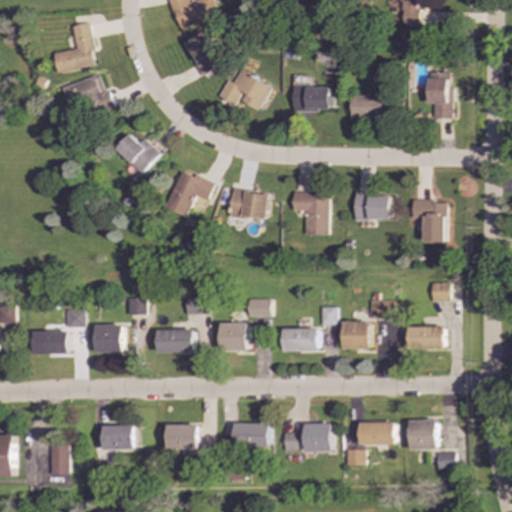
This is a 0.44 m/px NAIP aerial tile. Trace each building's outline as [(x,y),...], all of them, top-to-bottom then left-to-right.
[(213,0),(194,0),(188,2),(187,0),(169,0),(178,29),(219,17),(213,0)] [(402,0),(403,25),(420,25),(419,3),(427,3),(427,0),(402,0)] [(53,52),(56,72),(95,67),(89,23),(71,26),(75,50),(53,52)] [(204,76),(224,64),(204,32),(185,44),(204,76)] [(218,97),(236,106),(239,100),(260,110),(272,87),(240,71),(233,83),(227,80),(218,97)] [(452,73),(429,73),(429,104),(434,105),(434,119),(452,119),(452,73)] [(61,88),(71,119),(112,106),(101,75),(61,88)] [(331,87),(293,86),(293,111),(331,111),(331,87)] [(352,117),(383,117),(383,96),(351,96),(352,117)] [(117,149),(142,173),(160,154),(144,138),(140,142),(131,134),(117,149)] [(165,208),(186,217),(195,195),(209,201),(216,184),(181,170),(165,208)] [(269,219),(270,192),(232,190),(231,217),(269,219)] [(329,235),(330,192),(294,192),(293,210),(306,211),(306,235),(329,235)] [(392,220),(393,194),(356,194),(355,219),(392,220)] [(447,243),(448,201),(413,201),(413,218),(426,218),(426,242),(447,243)] [(433,301),(451,301),(451,283),(432,283),(433,301)] [(187,315),(209,314),(209,297),(186,297),(187,315)] [(128,315),(146,315),(146,299),(128,298),(128,315)] [(272,300),(249,299),(249,317),(271,317),(272,300)] [(370,318),(394,319),(395,301),(371,301),(370,318)] [(15,306),(0,306),(0,323),(15,323),(15,306)] [(337,307),(321,307),(321,326),(337,325),(337,307)] [(84,309),(65,310),(66,328),(85,327),(84,309)] [(344,348),(371,349),(372,322),(345,321),(344,348)] [(249,352),(250,324),(223,323),(222,351),(249,352)] [(97,353),(124,353),(124,325),(97,326),(97,353)] [(410,327),(410,350),(447,349),(446,326),(410,327)] [(285,329),(285,352),(320,352),(320,328),(285,329)] [(159,330),(159,353),(196,352),(195,330),(159,330)] [(35,355),(70,354),(70,331),(35,332),(35,355)] [(439,449),(438,420),(411,421),(412,450),(439,449)] [(361,445),(396,445),(397,423),(361,422),(361,445)] [(271,447),(271,424),(236,423),(236,446),(271,447)] [(307,452),(334,452),(334,424),(306,424),(307,452)] [(106,451),(137,450),(136,425),(105,426),(106,451)] [(199,450),(200,425),(169,425),(169,449),(199,450)] [(299,433),(285,433),(285,450),(299,451),(299,433)] [(17,436),(0,436),(0,477),(18,477),(17,436)] [(52,446),(52,475),(71,475),(70,445),(52,446)] [(365,450),(346,450),(347,466),(365,466),(365,450)] [(456,453),(438,453),(438,471),(456,471),(456,453)]
